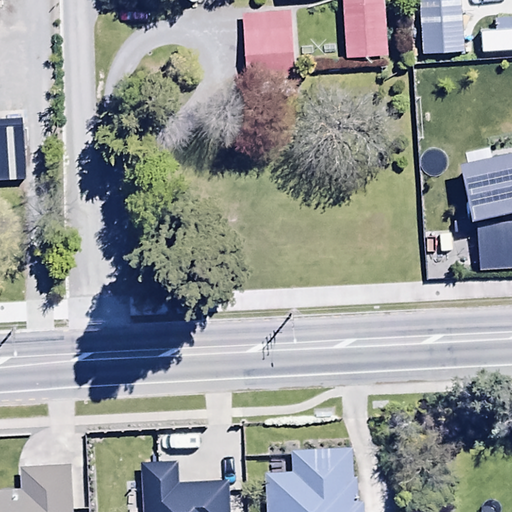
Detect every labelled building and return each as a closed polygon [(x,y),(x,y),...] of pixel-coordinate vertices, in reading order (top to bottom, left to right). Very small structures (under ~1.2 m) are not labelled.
[(386,62),(381,0),(278,0),(279,1),(295,0),(340,0),(345,61),(375,59),(375,63),(386,62)] [(296,78),(293,11),(241,13),(243,80),(296,78)] [(361,511),(361,505),(354,506),(351,451),(291,453),(292,476),(262,477),(263,511),(361,511)] [(178,464),(138,466),(139,511),(227,511),(226,483),(179,485),(178,464)] [(0,511),(70,511),(68,469),(18,472),(19,491),(0,491),(0,511)]
